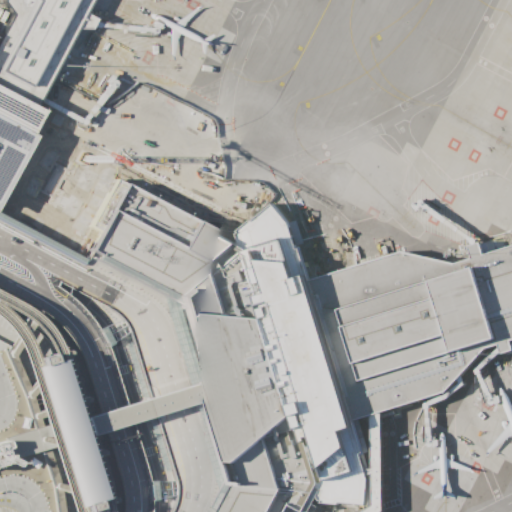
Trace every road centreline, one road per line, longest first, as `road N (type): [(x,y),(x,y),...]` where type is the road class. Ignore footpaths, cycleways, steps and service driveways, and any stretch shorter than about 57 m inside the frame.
road 1 (residential): [(185,511),(189,455),(152,332),(114,294),(0,233)]
road 2 (residential): [(159,511),(157,477),(104,319),(0,250)]
road 3 (residential): [(135,511),(134,485),(88,343),(59,311),(0,273)]
